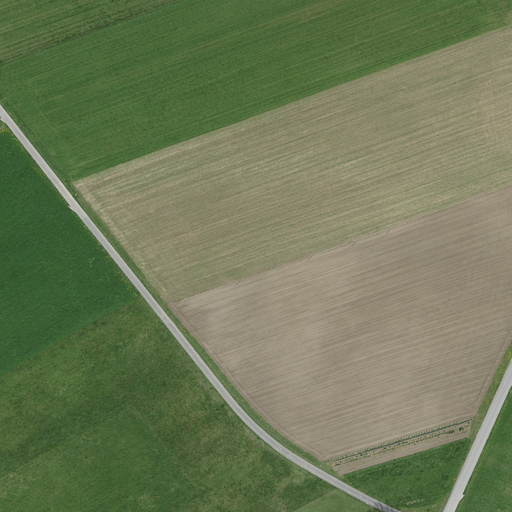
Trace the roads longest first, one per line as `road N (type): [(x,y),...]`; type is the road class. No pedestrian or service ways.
road 1 (track): [(0,112),(251,424),(391,511)]
road 2 (unclassified): [(511,372),(447,511)]
